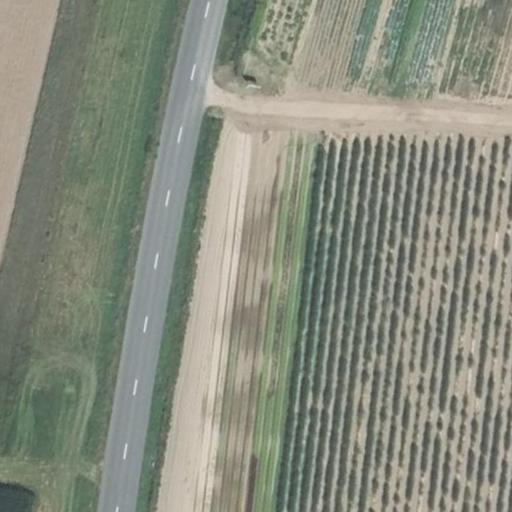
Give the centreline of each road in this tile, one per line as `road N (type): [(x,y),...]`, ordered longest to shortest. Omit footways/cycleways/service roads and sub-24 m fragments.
road 1 (secondary): [(117,511),(156,258),(209,0)]
road 2 (track): [(189,89),(307,113),(511,125)]
